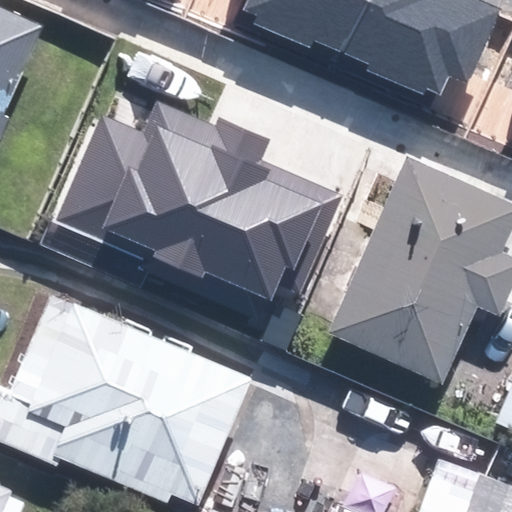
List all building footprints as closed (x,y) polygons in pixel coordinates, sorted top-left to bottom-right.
[(313,40),(340,51),(362,0),(246,0),(242,9),(255,15),(250,25),(308,50),(313,40)] [(364,74),(420,99),(425,88),(438,94),(447,74),(466,82),(499,7),(484,0),(362,0),(340,51),(369,64),(364,74)] [(0,137),(1,138),(10,118),(5,116),(44,25),(0,6),(0,137)] [(205,272),(271,301),(278,284),(300,293),(344,194),(260,157),(268,139),(221,118),(218,126),(157,100),(143,132),(101,114),(54,221),(145,260),(150,247),(158,250),(155,258),(202,279),(205,272)] [(327,336),(444,385),(478,306),(498,314),(511,281),(511,256),(502,253),(511,230),(511,200),(404,156),(327,336)] [(60,288),(19,392),(80,416),(69,445),(207,499),(259,367),(60,288)] [(511,382),(495,424),(511,431),(511,382)] [(0,511),(25,511),(38,484),(0,467),(0,511)] [(511,511),(511,474),(497,511),(511,511)]
